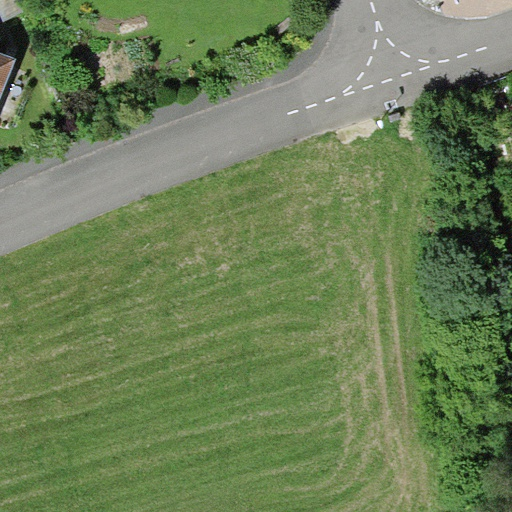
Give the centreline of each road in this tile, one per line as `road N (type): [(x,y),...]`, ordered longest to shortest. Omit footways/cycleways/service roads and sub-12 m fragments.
road 1 (residential): [(392,71),(0,232)]
road 2 (residential): [(511,35),(392,71)]
